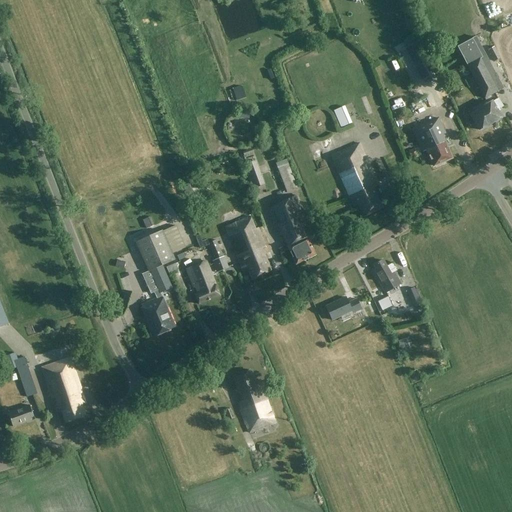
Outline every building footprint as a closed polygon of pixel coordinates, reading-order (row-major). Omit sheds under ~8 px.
[(461,56),(485,99),(503,90),(498,80),(496,81),(493,75),(495,74),(476,38),(457,48),(461,56)] [(488,51),(494,62),(500,60),(494,48),(488,51)] [(414,80),(408,83),(412,93),(418,90),(414,80)] [(414,121),(436,111),(430,96),(407,105),(414,121)] [(466,119),(470,127),(476,123),(480,131),(501,118),(497,111),(503,107),(498,99),(466,119)] [(309,133),(326,130),(323,116),(307,119),(309,133)] [(445,143),(445,142),(443,136),(446,135),(438,119),(413,131),(423,152),(426,151),(434,167),(452,158),(445,143)] [(332,157),(354,208),(359,205),(364,217),(383,209),(373,188),(378,186),(360,144),(332,157)] [(240,153),(256,196),(264,194),(249,149),(240,153)] [(276,164),(287,192),(297,190),(286,160),(276,164)] [(269,211),(279,238),(282,236),(287,248),(296,266),(315,257),(308,240),(313,237),(296,197),(269,211)] [(261,248),(265,247),(258,229),(255,230),(250,218),(225,228),(244,273),(249,271),(252,280),(271,272),(261,248)] [(141,306),(146,317),(144,318),(152,338),(175,328),(161,297),(160,294),(171,289),(162,266),(175,261),(162,231),(136,242),(149,272),(150,272),(158,291),(154,292),(156,299),(141,306)] [(214,259),(220,273),(229,270),(218,243),(211,245),(217,258),(214,259)] [(377,270),(373,272),(384,293),(399,286),(393,274),(390,276),(383,261),(374,265),(377,270)] [(195,295),(199,305),(220,297),(205,262),(187,270),(196,294),(195,295)] [(115,275),(120,291),(128,289),(123,272),(115,275)] [(407,291),(413,306),(420,303),(414,288),(407,291)] [(325,306),(331,320),(352,311),(353,314),(361,310),(357,300),(348,304),(346,298),(325,306)] [(61,411),(65,423),(85,416),(81,404),(85,403),(69,358),(41,368),(56,413),(61,411)] [(30,383),(25,367),(17,370),(22,385),(30,383)] [(237,389),(233,391),(234,394),(239,393),(242,401),(239,405),(249,433),(274,423),(259,382),(254,383),(250,371),(233,378),(237,389)] [(33,389),(22,389),(22,398),(33,397),(33,389)] [(8,413),(13,426),(35,418),(30,405),(8,413)] [(223,411),(227,423),(234,420),(230,408),(223,411)]
